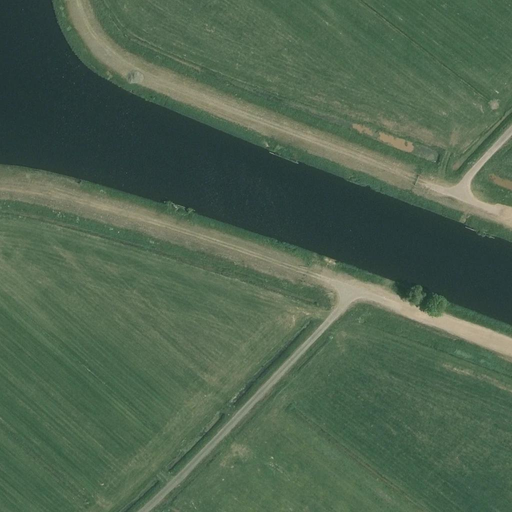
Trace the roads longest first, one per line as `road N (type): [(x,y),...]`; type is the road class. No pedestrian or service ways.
road 1 (track): [(511,216),(123,61),(92,34)]
road 2 (track): [(0,183),(305,272)]
road 3 (unclassified): [(142,511),(357,291)]
road 4 (track): [(511,349),(305,272)]
